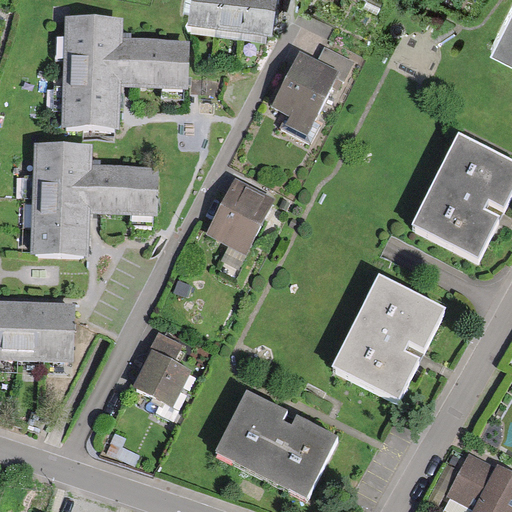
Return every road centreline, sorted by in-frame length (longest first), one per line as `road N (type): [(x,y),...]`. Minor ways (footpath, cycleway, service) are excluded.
road 1 (residential): [(62,470),(298,15)]
road 2 (residential): [(397,511),(511,305)]
road 3 (residential): [(62,470),(184,511)]
